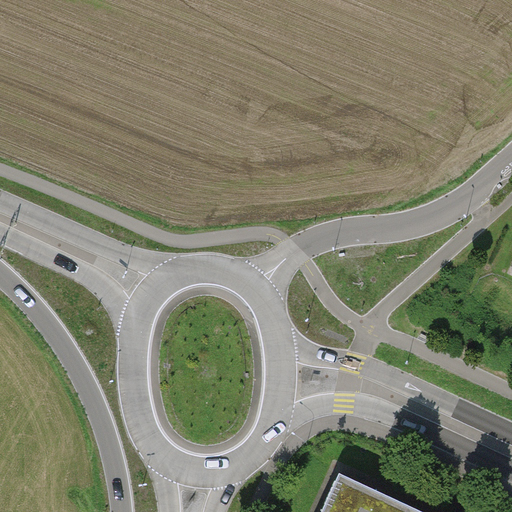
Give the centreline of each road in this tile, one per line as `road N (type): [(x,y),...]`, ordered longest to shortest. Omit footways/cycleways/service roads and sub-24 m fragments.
road 1 (residential): [(511,162),(461,206),(404,227),(324,237),(295,251),(256,288)]
road 2 (primary): [(0,275),(72,356),(101,415),(123,511)]
road 3 (secondary): [(274,426),(333,405),(370,408),(511,470)]
road 4 (secondary): [(511,433),(355,364),(282,342)]
road 5 (primary): [(0,221),(151,295)]
road 6 (primary): [(151,295),(138,323),(133,396),(156,455)]
